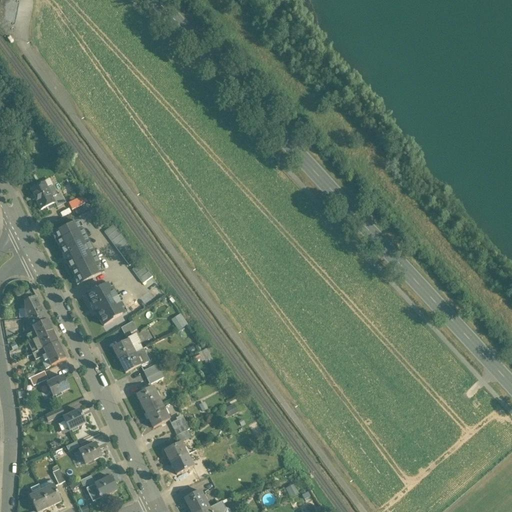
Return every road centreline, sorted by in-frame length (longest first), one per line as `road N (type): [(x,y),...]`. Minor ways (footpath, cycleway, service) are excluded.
road 1 (primary): [(155,0),(511,386)]
road 2 (residential): [(25,236),(154,502)]
road 3 (residential): [(5,511),(10,415),(0,346)]
